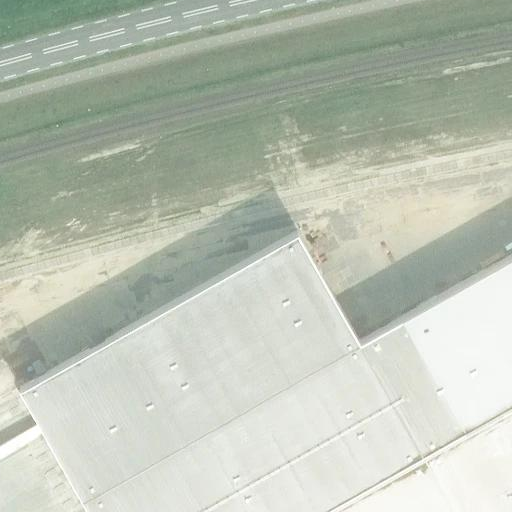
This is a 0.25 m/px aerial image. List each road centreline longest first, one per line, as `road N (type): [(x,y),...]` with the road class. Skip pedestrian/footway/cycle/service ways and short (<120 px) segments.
road 1 (secondary): [(0,66),(258,0)]
road 2 (unknown): [(295,511),(511,397)]
